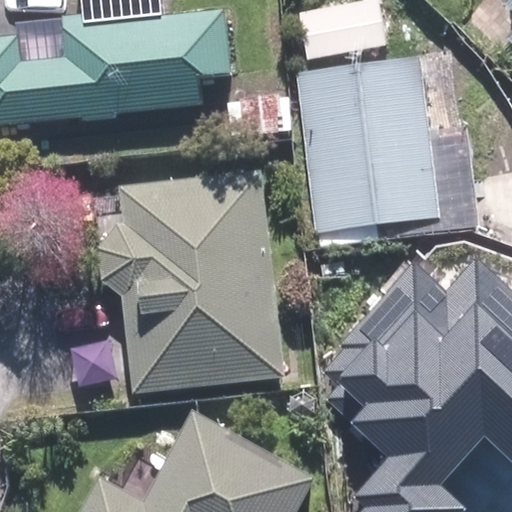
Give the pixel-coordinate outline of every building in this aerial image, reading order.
[(333,0),(300,4),(306,53),(394,42),(388,0),(333,0)] [(0,127),(210,109),(207,82),(239,80),(234,16),(68,31),(71,65),(29,69),(27,44),(0,46),(0,127)] [(302,73),(321,228),(443,213),(423,57),(302,73)] [(247,101),(250,136),(271,135),(268,100),(247,101)] [(132,288),(142,388),(294,373),(274,164),(133,177),(135,217),(128,217),(108,242),(111,270),(132,288)] [(339,511),(471,511),(477,506),(450,478),(495,433),(511,450),(511,288),(474,251),(448,277),(432,261),(331,360),(347,376),(331,391),(396,456),(339,511)] [(89,511),(304,511),(327,474),(206,402),(151,496),(112,473),(89,511)]
